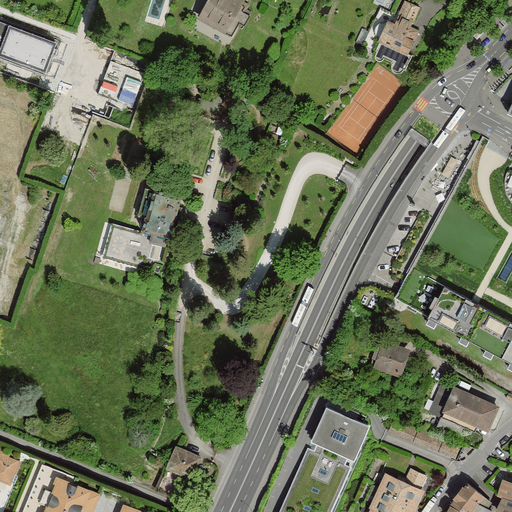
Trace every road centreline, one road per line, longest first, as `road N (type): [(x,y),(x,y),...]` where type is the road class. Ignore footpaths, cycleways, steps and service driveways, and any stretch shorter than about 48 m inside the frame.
road 1 (primary): [(511,34),(393,175),(280,400)]
road 2 (secondary): [(441,86),(379,167),(324,265),(281,362),(280,400)]
road 3 (secondary): [(280,400),(315,363),(388,216),(466,104)]
road 4 (residential): [(0,433),(195,511)]
road 5 (unknown): [(472,291),(450,267),(452,254),(483,195),(511,177)]
road 6 (primary): [(280,400),(230,511)]
